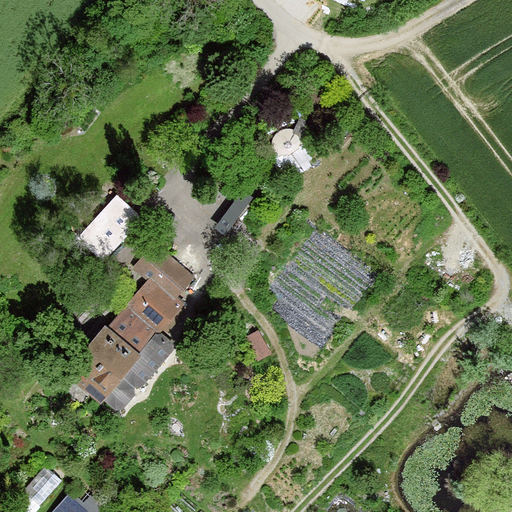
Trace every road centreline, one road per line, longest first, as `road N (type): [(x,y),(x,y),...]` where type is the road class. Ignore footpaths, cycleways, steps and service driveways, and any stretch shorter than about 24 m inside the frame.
road 1 (track): [(296,511),(377,430),(446,341),(500,296),(503,274),(323,42)]
road 2 (track): [(225,266),(268,326),(290,384),(285,444),(255,492),(263,511)]
